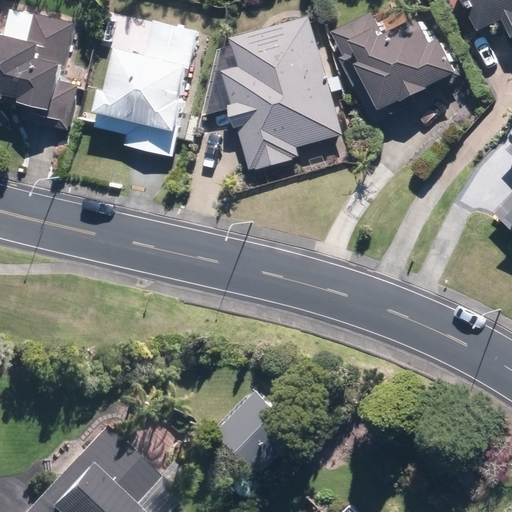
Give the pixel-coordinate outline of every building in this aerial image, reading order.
[(511,0),(480,0),(494,31),(509,24),(511,29),(511,0)] [(392,30),(383,12),(343,32),(355,55),(350,58),(382,123),(426,102),(425,100),(446,89),(446,87),(475,73),(459,40),(450,44),(438,18),(400,37),(396,29),(392,30)] [(74,64),(84,23),(44,13),(38,40),(6,32),(0,54),(0,93),(21,99),(22,95),(37,99),(32,119),(76,130),(86,85),(74,82),(79,65),(74,64)] [(322,17),(242,38),(249,66),(232,71),(258,171),(308,158),(305,147),(353,135),(322,17)] [(200,65),(208,31),(164,20),(157,53),(135,48),(124,91),(118,90),(116,95),(112,93),(104,127),(137,134),(134,146),(180,157),(187,131),(191,133),(199,101),(196,100),(205,65),(200,65)] [(511,202),(503,212),(511,220),(511,202)] [(310,428),(267,385),(228,426),(271,468),(310,428)] [(154,511),(138,496),(161,472),(107,420),(19,511),(154,511)]
